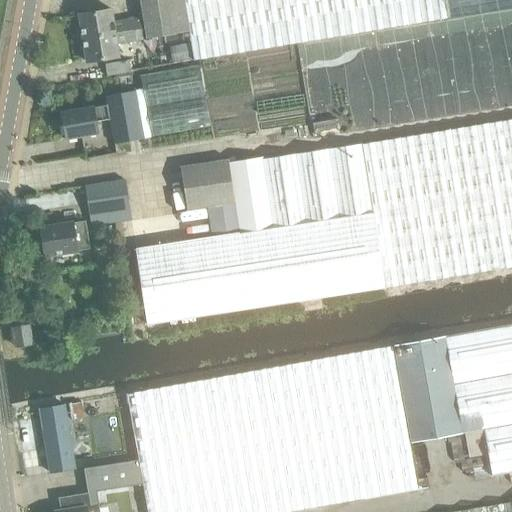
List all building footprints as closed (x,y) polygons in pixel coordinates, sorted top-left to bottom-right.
[(511,8),(511,0),(138,0),(145,39),(188,32),(193,60),(447,18),(447,20),(504,10),(511,8)] [(81,13),(84,37),(141,28),(139,18),(114,22),(112,8),(81,13)] [(117,41),(142,37),(141,28),(84,37),(88,60),(119,55),(117,41)] [(104,64),(106,74),(106,75),(131,71),(129,59),(104,64)] [(151,137),(210,128),(199,65),(140,74),(151,137)] [(113,142),(117,142),(145,136),(137,90),(104,96),(105,104),(65,111),(61,112),(66,138),(69,138),(81,136),(97,133),(95,120),(97,119),(108,117),(113,142)] [(511,118),(361,144),(228,164),(237,226),(215,230),(216,233),(220,232),(220,235),(135,247),(146,322),(385,287),(511,266),(511,118)] [(210,230),(215,230),(237,226),(228,164),(227,158),(179,166),(186,210),(207,207),(210,230)] [(93,225),(133,218),(126,179),(87,185),(93,225)] [(46,256),(91,249),(86,219),(42,226),(46,256)] [(18,345),(34,343),(31,324),(15,327),(18,345)] [(490,475),(511,471),(511,324),(446,336),(463,432),(468,457),(487,454),(490,475)] [(50,340),(48,328),(36,330),(38,342),(50,340)] [(446,336),(393,345),(409,442),(461,433),(461,432),(463,432),(446,336)] [(282,511),(417,488),(409,442),(393,345),(126,393),(126,395),(129,407),(138,457),(142,482),(147,511),(282,511)] [(81,401),(69,403),(71,419),(84,417),(81,401)] [(53,470),(76,466),(65,403),(42,407),(53,470)] [(56,511),(99,511),(96,490),(99,489),(141,482),(137,459),(83,468),(87,493),(62,497),(65,509),(57,510),(56,511)] [(511,511),(511,502),(454,511),(511,511)]
